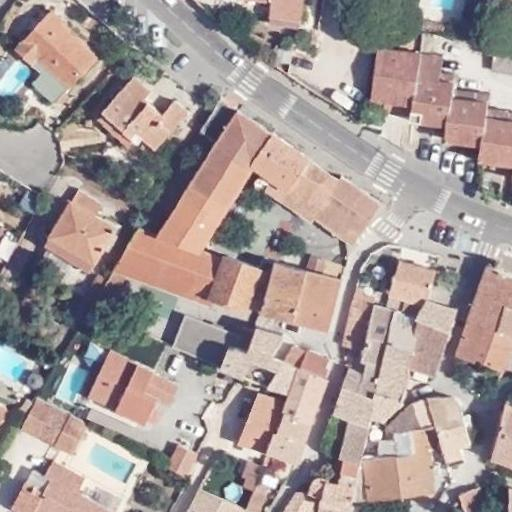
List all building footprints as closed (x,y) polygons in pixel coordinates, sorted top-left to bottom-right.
[(267,0),(272,1),(271,5),(302,10),(303,0),(267,0)] [(302,10),(271,5),(270,15),(301,20),(302,10)] [(48,68),(44,72),(34,81),(55,101),(97,56),(63,23),(65,21),(53,10),(18,47),(35,63),(39,59),(48,68)] [(511,44),(496,42),(492,69),(511,72),(511,44)] [(413,105),(419,63),(421,52),(379,45),(371,99),(385,101),(413,105)] [(421,52),(419,63),(443,67),(445,55),(421,52)] [(35,63),(44,72),(48,68),(39,59),(35,63)] [(448,113),(452,88),(453,80),(441,79),(442,70),(443,67),(419,63),(413,105),(413,108),(448,113)] [(441,79),(453,80),(454,72),(442,70),(441,79)] [(104,110),(136,140),(141,134),(156,147),(189,111),(176,100),(163,114),(145,98),(152,91),(135,76),(103,110),(104,110)] [(482,133),(486,108),(488,92),(452,88),(448,113),(446,125),(446,128),(482,133)] [(248,160),(255,166),(274,179),(308,205),(312,197),(323,205),(316,216),(354,244),(382,202),(341,174),(339,176),(222,95),(214,109),(202,128),(217,138),(157,233),(193,247),(248,160)] [(384,113),(411,116),(413,108),(413,105),(385,101),(384,113)] [(446,125),(448,113),(413,108),(411,116),(411,120),(446,125)] [(511,153),(511,111),(486,108),(482,133),(480,144),(479,148),(480,148),(511,153)] [(130,148),(136,140),(104,110),(97,118),(130,148)] [(480,144),(482,133),(446,128),(444,139),(480,144)] [(511,163),(511,153),(480,148),(478,158),(511,163)] [(193,247),(202,251),(255,166),(248,160),(193,247)] [(311,222),(316,216),(323,205),(312,197),(308,205),(274,179),(267,189),(311,222)] [(47,243),(50,244),(75,260),(91,269),(117,225),(97,213),(104,202),(81,188),(73,199),(50,237),(47,243)] [(110,278),(91,309),(104,314),(128,275),(141,252),(159,258),(152,273),(208,294),(248,308),(261,309),(276,261),(263,258),(260,267),(223,254),(221,258),(202,251),(193,247),(157,233),(142,228),(110,278)] [(75,260),(50,244),(44,255),(69,270),(75,260)] [(141,252),(128,275),(204,303),(208,294),(152,273),(159,258),(141,252)] [(308,269),(296,318),(331,327),(343,277),(324,273),(328,259),(311,256),(308,269)] [(427,303),(429,299),(437,270),(399,259),(390,292),(406,297),(427,303)] [(261,309),(296,318),(308,269),(276,261),(261,309)] [(467,318),(496,328),(507,304),(511,305),(511,273),(487,262),(467,318)] [(81,303),(91,309),(110,278),(100,273),(81,303)] [(395,308),(401,310),(406,297),(390,292),(385,306),(395,308)] [(359,300),(375,304),(377,296),(361,293),(359,300)] [(415,333),(446,344),(458,308),(429,299),(427,303),(406,297),(401,310),(419,315),(415,333)] [(365,349),(375,304),(359,300),(354,299),(343,345),(360,348),(365,349)] [(410,373),(410,367),(414,349),(387,341),(395,308),(385,306),(375,304),(365,349),(362,360),(368,361),(365,375),(355,372),(347,369),(345,377),(343,383),(362,391),(365,378),(378,381),(376,390),(400,398),(402,398),(410,373)] [(511,305),(507,304),(496,328),(511,333),(511,305)] [(437,376),(446,344),(415,333),(419,315),(401,310),(395,308),(387,341),(414,349),(410,367),(437,376)] [(175,344),(222,364),(230,344),(247,350),(254,329),(236,323),(232,331),(189,313),(175,344)] [(495,332),(496,328),(467,318),(466,322),(463,329),(493,338),(495,332)] [(222,364),(255,378),(280,335),(254,328),(254,329),(247,350),(230,344),(222,364)] [(511,353),(511,344),(493,338),(463,329),(456,351),(475,359),(477,356),(506,370),(506,368),(511,353)] [(294,344),(286,360),(301,366),(307,350),(294,344)] [(102,387),(96,400),(146,423),(160,394),(172,400),(180,384),(156,373),(157,370),(110,348),(94,382),(102,387)] [(362,360),(365,349),(360,348),(355,372),(365,375),(368,361),(362,360)] [(270,452),(296,463),(327,376),(324,375),(318,373),(320,366),(315,364),(319,355),(307,350),(301,366),(291,393),(288,402),(270,452)] [(328,359),(319,355),(315,364),(320,366),(318,373),(324,375),(328,359)] [(283,359),(268,383),(291,393),(301,366),(286,360),(283,359)] [(383,419),(400,398),(376,390),(378,381),(365,378),(362,391),(343,383),(336,408),(350,414),(340,456),(345,457),(361,461),(362,459),(372,416),(383,419)] [(88,395),(96,400),(102,387),(94,382),(88,395)] [(270,452),(288,402),(259,393),(240,440),(243,442),(239,457),(248,460),(243,475),(247,477),(258,481),(265,465),(256,463),(261,448),(270,452)] [(443,445),(449,465),(465,461),(461,444),(469,442),(462,414),(458,398),(452,395),(428,397),(436,423),(443,445)] [(38,397),(20,427),(37,437),(56,406),(38,397)] [(404,410),(391,422),(384,428),(394,429),(402,428),(408,427),(436,423),(428,397),(420,399),(414,402),(404,410)] [(511,465),(511,403),(504,400),(502,408),(500,408),(489,452),(511,461),(509,464),(511,465)] [(56,406),(37,437),(53,445),(72,414),(56,406)] [(382,457),(362,459),(361,461),(353,502),(437,489),(434,475),(433,464),(431,448),(443,445),(436,423),(408,427),(402,428),(408,454),(397,456),(382,457)] [(408,454),(402,428),(394,429),(394,439),(397,456),(408,454)] [(379,441),(382,457),(397,456),(394,439),(379,441)] [(179,441),(167,463),(186,473),(197,451),(179,441)] [(361,461),(345,457),(340,479),(339,482),(329,480),(329,479),(320,476),(315,477),(313,479),(309,489),(296,491),(282,511),(310,511),(319,495),(322,496),(320,502),(351,508),(353,502),(361,461)] [(117,511),(79,491),(86,477),(54,459),(45,474),(52,478),(46,490),(26,480),(12,506),(22,511),(35,511),(36,510),(39,511),(117,511)] [(243,486),(254,490),(258,481),(247,477),(243,486)] [(244,511),(247,508),(199,486),(184,511),(244,511)] [(254,490),(247,508),(256,511),(261,511),(268,496),(254,490)] [(471,490),(455,496),(460,511),(473,511),(472,506),(475,505),(471,490)] [(317,511),(350,511),(351,508),(320,502),(317,511)]
